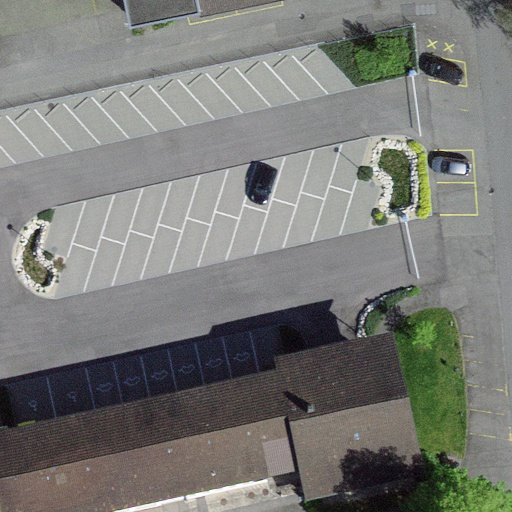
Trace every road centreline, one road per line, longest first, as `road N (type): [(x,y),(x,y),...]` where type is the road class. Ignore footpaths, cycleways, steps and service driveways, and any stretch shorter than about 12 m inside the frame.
road 1 (residential): [(0,86),(389,0)]
road 2 (residential): [(511,222),(484,0)]
